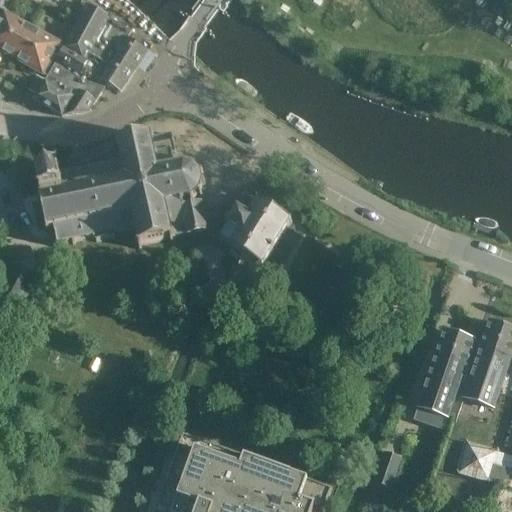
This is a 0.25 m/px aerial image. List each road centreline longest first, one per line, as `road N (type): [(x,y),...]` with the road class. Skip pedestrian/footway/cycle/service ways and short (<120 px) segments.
road 1 (unclassified): [(511,265),(329,184),(271,141),(159,83)]
road 2 (unclassified): [(0,119),(74,133),(136,107),(159,83)]
